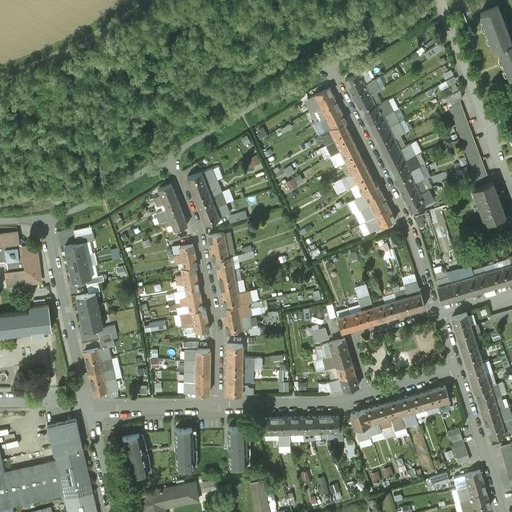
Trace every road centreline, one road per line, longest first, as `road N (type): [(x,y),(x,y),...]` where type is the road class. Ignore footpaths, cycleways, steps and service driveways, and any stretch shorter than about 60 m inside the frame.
road 1 (residential): [(325,63),(408,225),(436,311)]
road 2 (residential): [(218,406),(218,332),(199,232),(166,159)]
road 3 (residential): [(88,406),(46,221)]
road 4 (residential): [(367,396),(351,335),(436,311)]
road 5 (track): [(0,59),(78,36),(136,0)]
road 6 (residential): [(367,396),(218,406)]
road 7 (residential): [(456,370),(501,511)]
road 8 (residential): [(439,1),(484,130)]
road 9 (residential): [(218,406),(88,406)]
